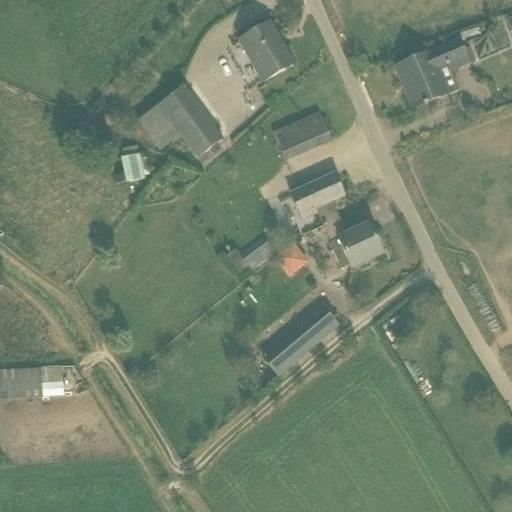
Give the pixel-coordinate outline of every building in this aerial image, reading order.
[(293,67),(269,26),(239,43),(264,84),(293,67)] [(429,54),(395,69),(413,111),(448,96),(437,72),(447,67),(450,73),(469,64),(459,43),(430,55),(429,54)] [(183,89),(158,107),(137,122),(159,151),(180,135),(197,159),(222,141),(183,89)] [(113,113),(105,116),(109,126),(117,123),(113,113)] [(331,142),(319,115),(273,135),(285,162),(331,142)] [(121,160),(124,176),(126,185),(144,182),(143,177),(149,177),(145,160),(140,161),(139,156),(137,148),(121,150),(123,159),(121,160)] [(343,197),(334,177),(290,197),(301,221),(317,214),(322,227),(339,220),(331,203),(343,197)] [(351,270),(382,256),(369,227),(347,237),(339,220),(322,227),(333,251),(341,248),(351,270)] [(289,277),(307,263),(294,247),(276,262),(289,277)] [(250,271),(245,264),(235,272),(240,279),(250,271)] [(325,313),(281,350),(293,365),(337,328),(325,313)] [(39,375),(39,370),(28,370),(28,379),(40,379),(40,391),(61,390),(60,374),(39,375)]
